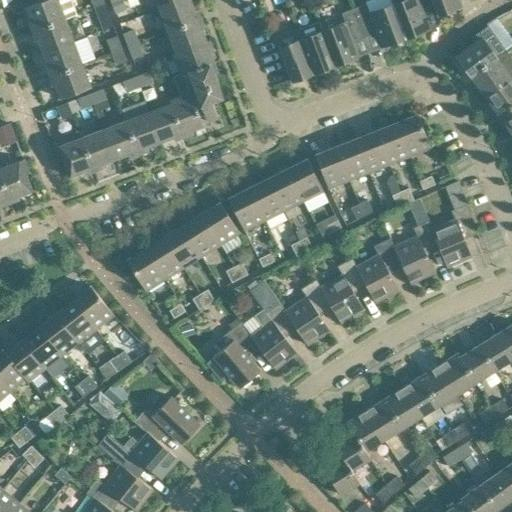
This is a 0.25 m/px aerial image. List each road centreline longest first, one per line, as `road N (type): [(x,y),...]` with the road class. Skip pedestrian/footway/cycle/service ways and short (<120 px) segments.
road 1 (residential): [(511,279),(410,325),(292,397),(182,511)]
road 2 (residential): [(272,130),(412,77),(438,89),(466,124),(511,228)]
road 3 (residential): [(0,243),(264,141),(272,130)]
road 4 (residential): [(222,0),(272,130)]
